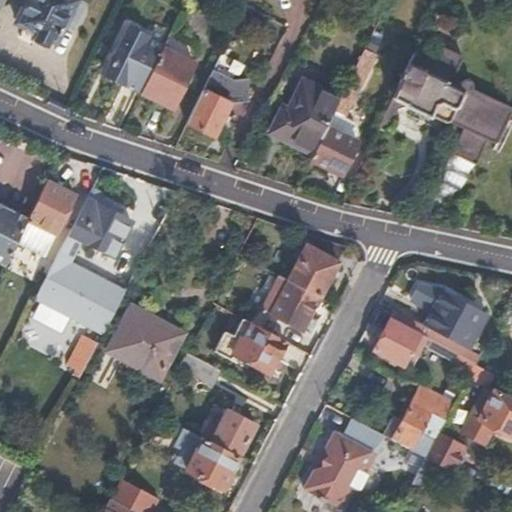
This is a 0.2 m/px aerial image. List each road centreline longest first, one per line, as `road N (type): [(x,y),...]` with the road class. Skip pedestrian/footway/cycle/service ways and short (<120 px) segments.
road 1 (residential): [(392,237),(73,133),(0,99)]
road 2 (residential): [(250,511),(392,237)]
road 3 (residential): [(511,260),(392,237)]
